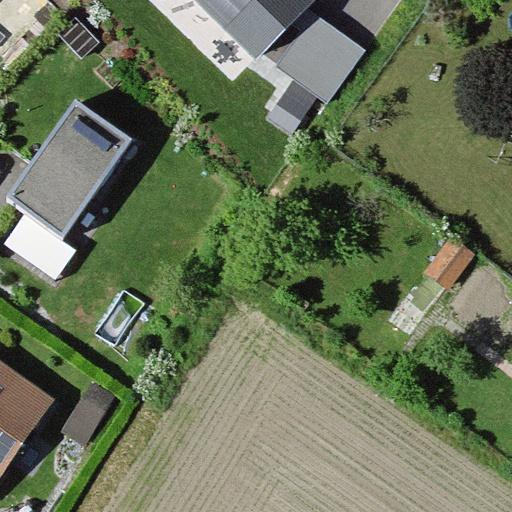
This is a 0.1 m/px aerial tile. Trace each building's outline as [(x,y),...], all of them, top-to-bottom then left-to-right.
[(312,0),(197,0),(256,58),(312,0)] [(137,145),(74,105),(6,210),(69,250),(137,145)] [(476,258),(450,241),(427,274),(454,292),(476,258)] [(0,376),(0,489),(6,493),(57,413),(0,376)] [(100,389),(70,439),(93,453),(123,404),(100,389)]
